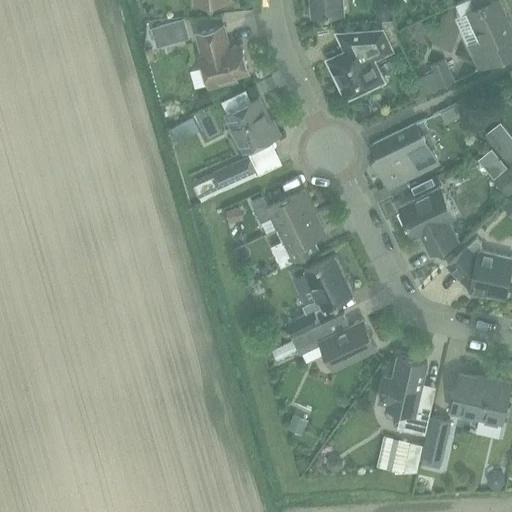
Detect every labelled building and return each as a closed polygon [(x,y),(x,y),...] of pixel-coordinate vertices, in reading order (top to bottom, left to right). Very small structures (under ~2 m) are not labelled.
[(311,0),(313,15),(345,12),(343,0),(311,0)] [(469,0),(474,9),(468,12),(481,40),(469,46),(480,69),(511,54),(511,25),(500,0),(495,0),(489,2),(488,0),(469,0)] [(224,26),(197,33),(203,55),(201,55),(210,88),(228,83),(226,77),(249,71),(242,44),(230,47),(224,26)] [(344,59),(331,65),(347,98),(381,82),(371,60),(392,50),(383,30),(339,33),(338,33),(346,51),(344,52),(342,56),(344,59)] [(175,34),(155,39),(160,62),(181,56),(175,34)] [(455,81),(445,58),(432,64),(435,71),(429,73),(434,85),(440,82),(442,86),(455,81)] [(223,101),(228,112),(226,113),(245,151),(278,135),(275,129),(273,130),(269,123),(272,122),(259,97),(252,100),(247,89),(223,101)] [(457,104),(442,112),(447,123),(462,116),(457,104)] [(427,120),(426,118),(372,145),(378,155),(376,156),(390,185),(404,178),(405,179),(420,172),(419,170),(438,160),(431,147),(427,149),(422,139),(427,137),(425,134),(429,132),(424,121),(427,120)] [(486,135),(511,165),(511,164),(511,136),(500,122),(486,135)] [(214,173),(216,177),(220,186),(255,170),(249,157),(214,173)] [(511,190),(511,171),(509,168),(499,175),(508,194),(511,190)] [(400,206),(402,210),(414,235),(421,232),(431,253),(458,240),(448,219),(456,215),(442,186),(400,206)] [(264,196),(252,201),(261,222),(273,216),(278,228),(314,211),(304,190),(269,206),(264,196)] [(325,233),(314,211),(278,228),(284,240),(272,246),(281,267),(304,256),(299,245),(325,233)] [(468,245),(448,265),(471,288),(470,291),(477,293),(477,291),(506,297),(511,269),(511,257),(481,250),(482,243),(477,237),(468,246),(468,245)] [(286,323),(292,337),(321,323),(315,311),(323,307),(324,309),(354,294),(335,255),(305,269),(318,298),(303,305),(307,313),(286,323)] [(350,325),(344,312),(321,323),(292,337),(300,354),(322,343),(334,368),(377,348),(363,319),(350,325)] [(398,427),(426,434),(435,394),(421,391),(428,362),(398,356),(393,377),(386,375),(380,401),(388,403),(387,406),(402,410),(398,427)] [(452,410),(503,422),(511,382),(490,377),(490,380),(460,374),(452,410)] [(433,416),(424,455),(422,463),(440,467),(442,459),(451,420),(433,416)] [(384,434),(377,466),(392,470),(392,471),(396,471),(417,470),(423,443),(384,434)]
